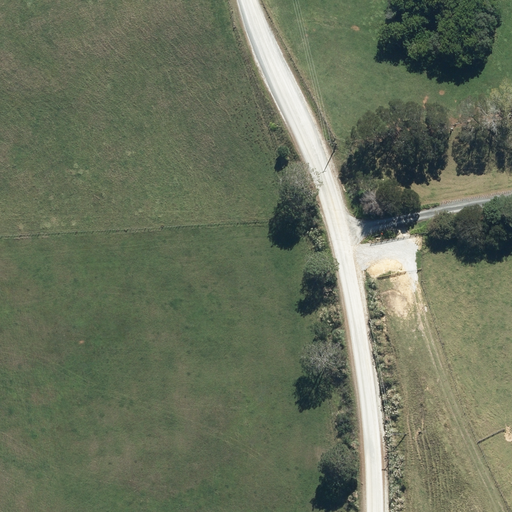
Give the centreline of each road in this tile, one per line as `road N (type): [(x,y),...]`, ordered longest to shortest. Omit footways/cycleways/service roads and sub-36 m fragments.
road 1 (unclassified): [(376,511),(371,415),(340,238)]
road 2 (unclassified): [(340,238),(310,140),(245,0)]
road 3 (unclassified): [(340,238),(511,199)]
